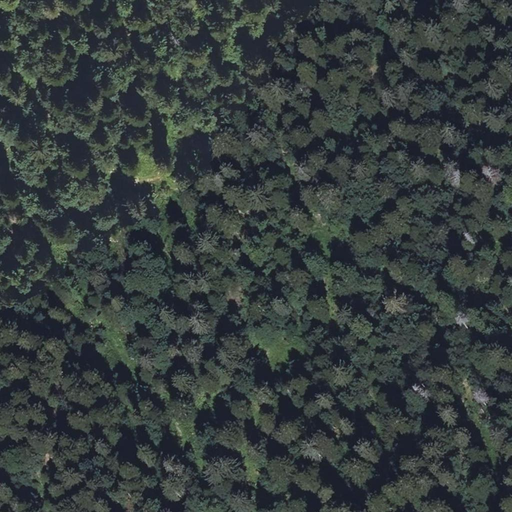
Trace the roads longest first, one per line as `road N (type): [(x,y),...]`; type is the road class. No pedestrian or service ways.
road 1 (track): [(508,511),(480,417),(413,288),(305,234),(62,151),(20,98),(0,53)]
road 2 (track): [(157,183),(191,0)]
